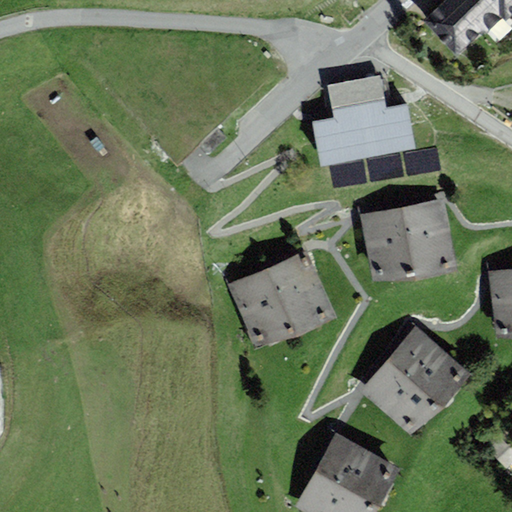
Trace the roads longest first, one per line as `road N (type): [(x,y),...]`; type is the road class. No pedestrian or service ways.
road 1 (residential): [(511,138),(358,38)]
road 2 (residential): [(206,172),(331,63)]
